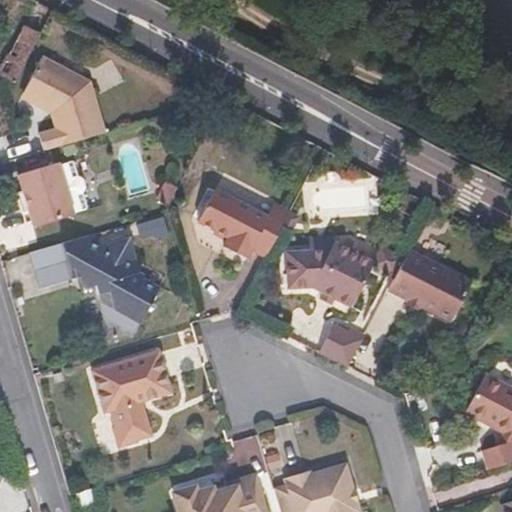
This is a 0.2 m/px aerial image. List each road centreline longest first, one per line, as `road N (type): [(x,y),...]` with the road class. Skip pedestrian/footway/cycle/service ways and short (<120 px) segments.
road 1 (tertiary): [(511,217),(94,0)]
road 2 (residential): [(407,511),(379,410),(258,358)]
road 3 (residential): [(0,342),(51,511)]
